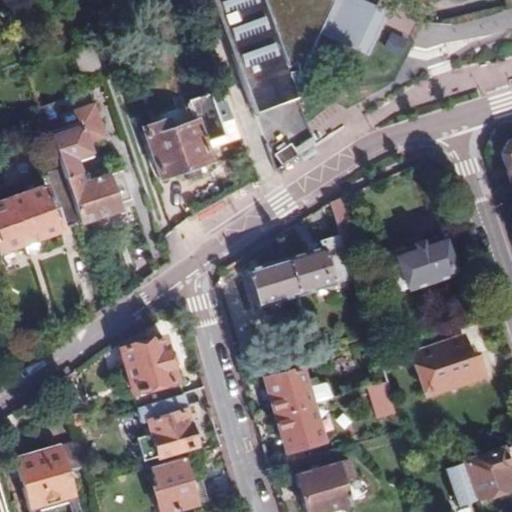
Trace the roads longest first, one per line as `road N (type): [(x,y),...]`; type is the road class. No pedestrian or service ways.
road 1 (residential): [(455,120),(403,135),(310,187),(185,276)]
road 2 (residential): [(185,276),(258,511)]
road 3 (residential): [(185,276),(0,402)]
road 4 (residential): [(511,287),(455,120)]
